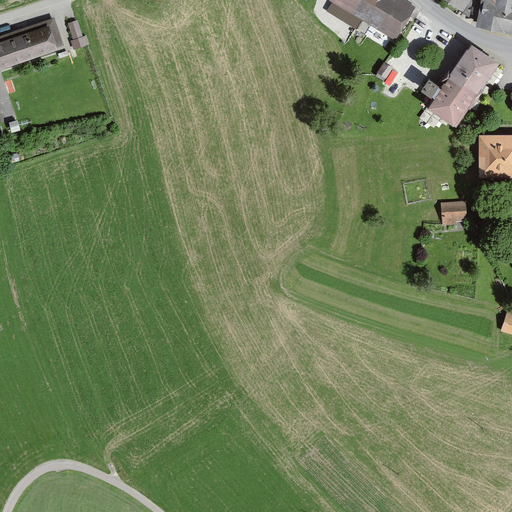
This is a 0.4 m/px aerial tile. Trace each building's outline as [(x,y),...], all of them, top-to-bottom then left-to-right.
[(333,0),(334,0),(329,8),(349,20),(352,16),(357,19),(354,24),(370,34),(375,26),(396,40),(411,15),(387,0),(333,0)] [(484,5),(475,0),(471,0),(464,13),(481,22),(484,5)] [(511,0),(485,0),(480,26),(511,34),(511,0)] [(0,69),(60,51),(50,19),(0,34),(0,69)] [(78,20),(66,24),(76,50),(87,46),(78,20)] [(496,63),(469,44),(429,102),(456,121),(496,63)] [(384,63),(376,74),(384,80),(392,69),(384,63)] [(421,74),(434,83),(442,71),(428,63),(421,74)] [(511,135),(479,135),(479,177),(511,177),(511,135)] [(463,204),(440,205),(442,225),(464,223),(463,204)] [(511,314),(507,313),(503,328),(511,330),(511,314)]
